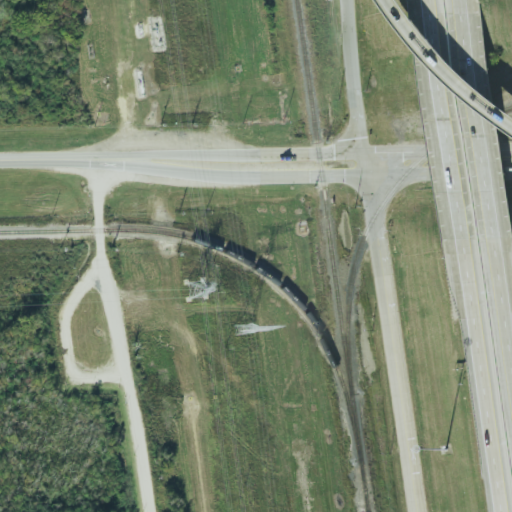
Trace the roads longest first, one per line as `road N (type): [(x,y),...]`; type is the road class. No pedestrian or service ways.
road 1 (tertiary): [(511,149),(0,158)]
road 2 (tertiary): [(0,161),(234,177),(367,174)]
road 3 (motorway): [(463,252),(503,511)]
road 4 (motorway): [(427,0),(463,252)]
road 5 (motorway): [(498,250),(459,0)]
road 6 (secondary): [(392,340),(417,511)]
road 7 (motorway): [(394,0),(440,58),(511,120)]
road 8 (tertiary): [(367,174),(511,173)]
road 9 (secondary): [(374,218),(392,340)]
